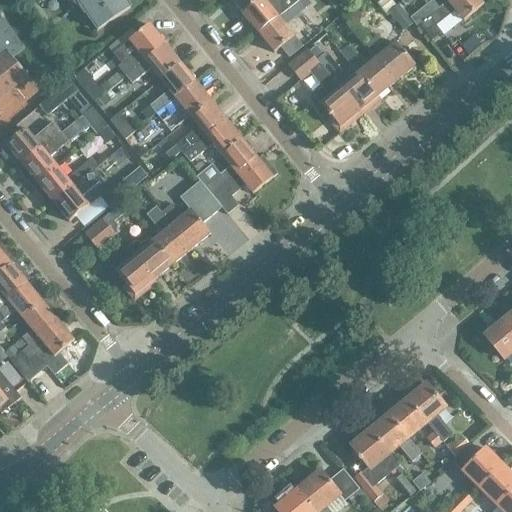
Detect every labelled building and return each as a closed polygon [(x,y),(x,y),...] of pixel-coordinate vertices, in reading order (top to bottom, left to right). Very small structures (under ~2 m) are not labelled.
[(124,0),(87,0),(80,5),(98,32),(130,9),(124,0)] [(229,0),(243,17),(263,0),(229,0)] [(259,36),(302,0),(282,0),(280,2),(278,0),(263,0),(243,17),(259,36)] [(305,0),(302,0),(259,36),(274,54),(281,49),(289,59),(303,48),(294,38),(285,27),(311,6),(305,0)] [(427,21),(417,29),(430,44),(441,34),(436,28),(455,12),(463,23),(484,6),(479,0),(451,0),(447,4),(427,21)] [(405,32),(413,25),(410,20),(399,6),(390,13),(405,32)] [(420,13),(410,20),(413,25),(417,29),(427,21),(420,13)] [(361,15),(352,14),(351,25),(360,26),(361,15)] [(0,100),(28,78),(13,59),(23,51),(0,16),(0,100)] [(308,27),(316,38),(329,30),(321,18),(308,27)] [(126,78),(166,46),(150,26),(133,40),(128,34),(110,49),(116,56),(130,45),(137,53),(118,69),(126,78)] [(396,45),(386,53),(384,50),(386,48),(377,38),(366,47),(377,61),(396,84),(415,68),(396,45)] [(160,82),(181,65),(166,46),(126,78),(132,86),(151,70),(160,82)] [(349,65),(358,57),(349,46),(339,54),(349,65)] [(340,91),(358,114),(367,107),(370,110),(380,102),(358,76),(350,82),(326,54),(323,56),(317,47),(314,49),(308,54),(339,92),(340,91)] [(340,91),(339,92),(308,54),(290,70),(302,83),(312,75),(323,89),(313,97),(331,118),(328,121),(340,135),(354,124),(351,120),(358,114),(340,91)] [(378,98),(396,84),(377,61),(358,76),(380,102),(381,101),(378,98)] [(181,65),(160,82),(169,92),(150,108),(157,116),(196,84),(181,65)] [(415,74),(335,139),(345,151),(425,85),(415,74)] [(70,83),(58,92),(39,108),(47,118),(66,102),(78,93),(70,83)] [(191,119),(212,103),(196,84),(157,116),(150,121),(157,129),(183,109),(191,119)] [(105,95),(99,100),(105,108),(112,102),(112,101),(107,95),(106,95),(105,95)] [(212,103),(191,119),(198,128),(168,154),(173,160),(181,153),(184,157),(227,122),(212,103)] [(86,132),(97,124),(85,107),(73,115),(86,132)] [(110,122),(125,141),(135,134),(122,118),(125,115),(123,112),(110,122)] [(222,157),(242,141),(227,122),(184,157),(190,164),(212,146),(222,157)] [(18,171),(62,134),(53,124),(34,140),(27,131),(2,152),(18,171)] [(102,127),(91,132),(99,148),(110,142),(102,127)] [(33,190),(58,169),(50,159),(69,144),(62,134),(18,171),(33,190)] [(208,192),(212,198),(238,177),(237,176),(258,160),(242,141),(222,157),(230,168),(205,189),(208,192)] [(58,169),(33,190),(49,208),(92,173),(98,167),(91,159),(67,180),(58,169)] [(258,160),(237,176),(238,177),(212,198),(222,210),(228,216),(238,207),(231,198),(245,186),(253,196),(278,176),(270,166),(266,169),(258,160)] [(194,169),(199,176),(207,170),(203,164),(199,164),(194,169)] [(92,173),(49,208),(56,218),(61,214),(69,224),(90,207),(82,198),(101,182),(92,173)] [(205,189),(202,185),(200,183),(180,199),(192,212),(183,220),(171,206),(161,214),(192,251),(211,236),(202,226),(222,210),(212,198),(205,189)] [(102,200),(110,210),(130,194),(122,184),(102,200)] [(112,230),(116,235),(117,227),(114,223),(128,212),(123,205),(103,221),(111,231),(112,230)] [(192,251),(161,214),(156,208),(146,216),(162,236),(154,243),(173,266),(192,251)] [(111,231),(103,221),(85,236),(93,246),(98,251),(99,250),(102,253),(111,245),(109,242),(116,236),(116,235),(112,230),(111,231)] [(128,250),(154,281),(173,266),(154,243),(150,239),(141,246),(137,242),(128,250)] [(154,281),(128,250),(127,248),(108,264),(126,286),(123,288),(135,303),(149,291),(146,288),(154,281)] [(0,251),(0,274),(15,262),(9,254),(5,257),(0,251)] [(467,256),(437,281),(451,299),(481,274),(467,256)] [(0,306),(27,284),(20,275),(24,272),(15,262),(0,274),(0,306)] [(27,284),(0,306),(0,324),(16,312),(23,320),(47,300),(40,291),(36,295),(27,284)] [(55,310),(47,300),(23,320),(32,332),(5,354),(0,347),(0,365),(8,359),(10,362),(59,323),(51,313),(55,310)] [(59,323),(38,339),(10,362),(27,383),(54,359),(75,342),(59,323)] [(511,332),(504,323),(485,339),(503,361),(511,353),(511,332)] [(0,413),(1,416),(21,399),(0,373),(0,413)] [(408,402),(426,424),(434,434),(443,445),(453,436),(437,416),(446,408),(428,386),(408,402)] [(390,417),(408,440),(426,424),(408,402),(390,417)] [(371,433),(383,447),(389,455),(399,447),(412,464),(422,456),(408,440),(390,417),(371,433)] [(383,496),(375,487),(396,471),(401,477),(405,473),(389,455),(383,447),(371,433),(351,449),(368,470),(355,480),(374,504),(380,511),(383,511),(388,508),(386,506),(388,504),(382,497),(383,496)] [(443,445),(434,434),(426,440),(435,450),(443,445)] [(470,446),(462,437),(447,450),(455,459),(470,446)] [(480,490),(503,468),(485,450),(462,473),(480,490)] [(511,476),(503,468),(480,490),(497,507),(511,492),(511,476)] [(322,473),(299,492),(314,511),(330,511),(326,507),(340,496),(345,502),(359,490),(344,471),(329,483),(322,473)] [(413,483),(421,492),(431,484),(423,475),(413,483)] [(409,498),(416,493),(402,476),(395,482),(409,498)] [(314,511),(299,492),(276,511),(314,511)] [(422,511),(423,511),(435,500),(427,492),(415,504),(422,511)] [(511,511),(511,492),(497,507),(501,511),(511,511)] [(452,506),(458,511),(460,511),(472,501),(464,494),(452,506)] [(419,511),(410,501),(401,510),(403,511),(419,511)]
